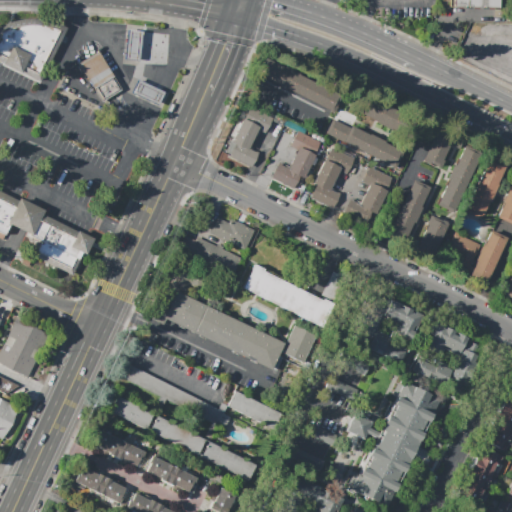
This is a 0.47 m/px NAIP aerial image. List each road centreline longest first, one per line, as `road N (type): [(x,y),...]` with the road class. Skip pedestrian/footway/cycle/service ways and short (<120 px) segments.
road 1 (secondary): [(208,94),(14,511)]
road 2 (residential): [(511,333),(177,161)]
road 3 (secondary): [(239,18),(327,44),(511,133)]
